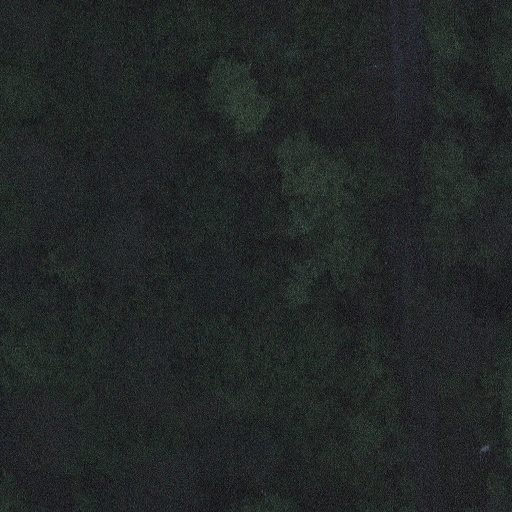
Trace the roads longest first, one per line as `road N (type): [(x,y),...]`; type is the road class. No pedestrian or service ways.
road 1 (track): [(448,511),(419,0)]
road 2 (track): [(0,402),(69,511)]
